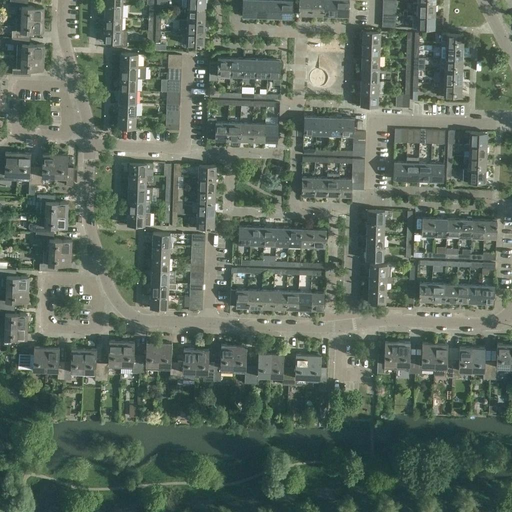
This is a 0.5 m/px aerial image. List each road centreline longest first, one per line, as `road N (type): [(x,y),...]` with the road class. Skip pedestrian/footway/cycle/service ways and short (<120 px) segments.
road 1 (residential): [(368,202),(372,117),(511,123)]
road 2 (residential): [(88,145),(186,150),(189,57)]
road 3 (residential): [(511,314),(498,325),(339,327)]
road 4 (residential): [(96,282),(95,329),(45,328),(45,282)]
road 5 (residential): [(105,281),(85,211),(88,145)]
road 6 (residential): [(61,90),(18,87),(16,134),(62,134)]
road 7 (residential): [(339,327),(210,323)]
road 8 (residential): [(210,323),(141,320),(105,281)]
